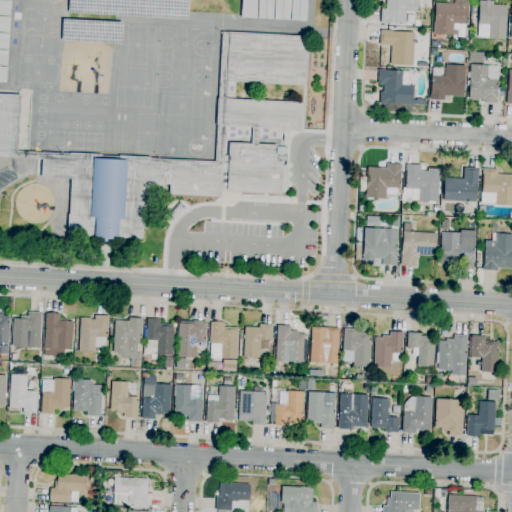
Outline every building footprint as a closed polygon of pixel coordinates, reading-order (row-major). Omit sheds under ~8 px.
[(6,83),(0,82),(0,0),(11,0),(10,16),(7,16),(7,17),(10,17),(9,33),(6,33),(6,34),(9,34),(8,50),(5,49),(5,50),(8,51),(7,66),(4,66),(3,67),(7,67),(6,83)] [(257,0),(256,18),(241,18),(241,0),(257,0)] [(273,0),(273,19),(257,19),(258,0),(273,0)] [(290,0),(289,20),(274,19),(274,0),(290,0)] [(306,0),(306,21),(290,20),(291,0),(306,0)] [(404,24),(380,23),(381,9),(386,9),(386,0),(417,0),(417,11),(405,11),(404,24)] [(457,35),(433,34),(435,3),(454,4),(454,0),(470,0),(468,24),(454,23),(454,29),(457,29),(457,35)] [(506,39),(477,38),(479,0),(493,1),(493,5),(507,5),(506,39)] [(285,166),(289,171),(284,176),(288,180),(284,185),(287,188),(283,192),(281,192),(281,195),(226,192),(226,190),(221,190),(221,197),(169,194),(169,185),(163,184),(163,189),(145,188),(142,240),(109,238),(109,242),(101,242),(101,237),(67,236),(68,214),(69,214),(71,179),(41,178),(42,160),(27,159),(0,157),(0,93),(21,95),(18,151),(70,154),(70,153),(101,155),(101,156),(118,157),(118,155),(150,157),(150,158),(214,162),(221,31),(309,36),(306,86),(227,81),(226,99),(305,103),(304,132),(281,130),(281,129),(258,128),(257,144),(277,145),(277,147),(287,148),(286,155),(276,154),(276,161),(283,162),(283,166),(285,166)] [(413,66),(390,65),(390,46),(379,45),(380,31),(414,32),(413,66)] [(437,48),(430,47),(431,40),(438,41),(437,48)] [(444,101),(429,100),(429,95),(430,95),(431,75),(432,76),(432,67),(445,68),(445,65),(465,66),(463,97),(444,96),(444,101)] [(496,104),(482,103),(482,100),(469,99),(469,87),(466,86),(466,80),(469,81),(470,78),(466,78),(467,72),(469,72),(470,65),(498,66),(496,104)] [(425,106),(404,105),(404,106),(400,105),(400,104),(397,104),(397,106),(392,106),(392,104),(380,104),(380,92),(382,92),(383,84),(377,84),(378,69),(384,69),(384,70),(402,71),(402,72),(410,72),(409,86),(413,86),(413,101),(414,101),(414,100),(416,100),(416,99),(423,99),(423,100),(426,100),(425,106)] [(385,199),(373,199),(373,200),(367,199),(367,198),(365,198),(367,167),(386,168),(387,163),(401,164),(401,170),(400,170),(400,188),(396,188),(396,196),(385,195),(385,199)] [(438,201),(411,200),(411,201),(402,201),(402,188),(405,188),(405,164),(420,165),(420,171),(427,172),(428,168),(439,169),(438,201)] [(476,202),(443,200),(444,191),(440,191),(441,182),(444,183),(444,178),(463,179),(463,167),(478,168),(476,202)] [(511,205),(495,205),(495,203),(481,203),(482,174),(482,169),(497,169),(497,174),(511,174),(511,205)] [(449,230),(441,230),(441,219),(449,219),(449,230)] [(415,267),(399,266),(400,253),(401,253),(403,223),(411,224),(410,232),(436,233),(435,257),(416,255),(415,267)] [(396,265),(381,265),(382,259),(373,258),(373,261),(362,261),(363,228),(398,230),(396,265)] [(473,270),(458,269),(458,264),(451,263),(451,266),(438,265),(439,259),(440,259),(441,244),(440,244),(441,231),(460,233),(460,230),(476,231),(475,246),(474,246),(473,270)] [(496,271),(483,270),(485,240),(495,241),(495,233),(511,234),(511,252),(511,269),(497,268),(496,271)] [(39,349),(12,347),(13,318),(19,318),(19,316),(27,316),(28,312),(41,313),(39,349)] [(0,343),(0,313),(3,314),(3,316),(9,316),(8,344),(0,343)] [(64,357),(43,356),(46,313),(59,314),(59,318),(67,319),(66,322),(73,322),(71,350),(64,349),(64,357)] [(94,353),(78,352),(80,318),(90,318),(90,319),(94,320),(94,315),(108,316),(107,338),(105,338),(105,348),(94,348),(94,353)] [(140,367),(130,366),(131,358),(117,357),(117,353),(112,353),(114,320),(128,321),(128,317),(142,318),(141,344),(137,344),(137,353),(141,353),(141,360),(140,360),(140,367)] [(172,355),(156,355),(156,353),(151,353),(151,355),(147,354),(147,355),(143,355),(143,348),(145,348),(146,319),(160,320),(159,324),(172,325),(172,327),(173,327),(173,331),(172,331),(172,333),(173,333),(172,355)] [(195,358),(176,357),(178,324),(192,324),(192,321),(206,322),(205,343),(196,343),(195,358)] [(236,359),(209,358),(210,344),(209,344),(210,322),(224,323),(224,327),(238,328),(236,359)] [(259,357),(243,357),(244,327),(259,328),(259,324),(272,325),(272,340),(267,340),(267,349),(260,349),(259,357)] [(302,362),(275,361),(277,326),(290,326),(290,331),(298,331),(298,334),(304,334),(302,362)] [(337,364),(309,363),(311,327),(339,328),(337,364)] [(369,367),(352,366),(353,363),(341,362),(343,329),(356,329),(356,333),(365,333),(365,332),(370,332),(369,367)] [(390,367),(373,366),(375,338),(381,338),(381,336),(389,336),(389,332),(403,332),(401,362),(390,361),(390,367)] [(433,367),(416,366),(417,356),(411,356),(412,347),(410,347),(410,348),(406,348),(407,333),(421,333),(420,336),(428,337),(428,339),(435,339),(433,367)] [(465,376),(451,375),(451,371),(437,370),(439,341),(445,341),(445,339),(453,339),(453,334),(467,335),(465,376)] [(497,373),(480,372),(481,358),(470,358),(471,336),(484,336),(484,341),(499,342),(497,373)] [(0,345),(8,346),(8,360),(0,360),(0,345)] [(184,369),(175,369),(176,358),(185,359),(184,369)] [(171,371),(165,370),(165,368),(164,368),(164,360),(173,361),(172,368),(171,368),(171,371)] [(235,372),(222,371),(222,360),(236,361),(235,372)] [(215,373),(206,372),(207,361),(215,362),(215,373)] [(36,413),(22,412),(22,408),(19,407),(19,409),(8,409),(10,374),(27,375),(26,391),(37,391),(36,413)] [(476,386),(467,386),(467,378),(476,378),(476,386)] [(54,414),(40,414),(41,392),(42,380),(53,380),(53,379),(70,379),(68,408),(61,408),(61,410),(54,410),(54,414)] [(100,416),(85,416),(85,414),(86,414),(87,412),(73,411),(73,408),(72,408),(74,379),(91,380),(90,383),(93,383),(92,385),(100,386),(100,395),(101,395),(100,416)] [(305,391),(297,390),(297,380),(306,380),(305,391)] [(137,418),(123,418),(123,413),(115,413),(115,411),(110,410),(111,388),(108,387),(109,382),(111,382),(111,381),(127,382),(127,396),(138,397),(137,418)] [(155,420),(141,419),(142,383),(171,385),(169,416),(155,415),(155,420)] [(201,422),(186,422),(187,414),(173,413),(175,385),(192,386),(202,386),(201,401),(202,401),(201,422)] [(218,423),(205,422),(206,401),(207,401),(207,395),(218,395),(218,386),(234,387),(233,421),(222,420),(222,418),(218,418),(218,423)] [(264,425),(251,425),(251,422),(237,421),(239,391),(254,392),(254,388),(263,388),(263,392),(266,393),(264,425)] [(497,401),(487,400),(487,390),(498,390),(497,401)] [(287,426),(274,426),(274,423),(269,422),(270,403),(274,404),(276,404),(277,392),(287,392),(287,391),(303,392),(302,420),(301,420),(300,424),(287,424),(287,426)] [(334,430),(320,429),(320,424),(312,424),(312,421),(306,420),(308,392),(335,394),(334,408),(335,408),(334,430)] [(351,430),(337,429),(339,393),(367,395),(365,428),(351,428),(351,430)] [(415,434),(402,433),(403,406),(404,404),(406,401),(409,398),(412,397),(415,397),(431,397),(430,431),(428,431),(428,433),(419,432),(419,429),(415,429),(415,434)] [(397,433),(384,432),(384,429),(370,428),(371,398),(388,399),(387,413),(389,413),(388,417),(394,417),(394,416),(397,416),(397,418),(398,418),(397,433)] [(462,436),(448,436),(448,431),(440,431),(440,428),(434,428),(436,399),(464,400),(462,436)] [(480,437),(466,436),(467,415),(478,416),(479,401),(495,402),(494,418),(500,418),(500,426),(493,426),(493,436),(480,435),(480,437)] [(80,506),(72,505),(72,503),(49,501),(50,488),(54,488),(54,480),(57,481),(57,474),(86,476),(85,493),(78,492),(77,502),(81,502),(80,506)] [(147,509),(128,508),(128,506),(114,505),(115,494),(112,494),(113,477),(147,479),(147,493),(150,493),(149,507),(147,507),(147,509)] [(230,511),(215,511),(216,497),(219,497),(220,483),(251,484),(250,501),(238,500),(238,502),(230,502),(230,511)] [(315,511),(282,511),(283,503),(280,503),(281,486),(312,488),(311,502),(316,502),(315,511)] [(381,511),(382,506),(386,506),(387,497),(390,497),(390,492),(419,493),(418,509),(415,509),(414,511),(381,511)] [(482,511),(447,511),(448,495),(476,497),(476,503),(478,504),(478,511),(483,511),(482,511)]
